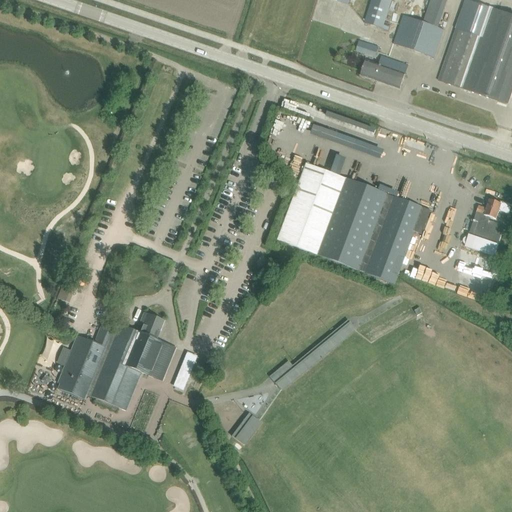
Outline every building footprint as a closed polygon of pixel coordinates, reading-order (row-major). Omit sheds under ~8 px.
[(372,0),(365,23),(381,28),(389,30),(390,27),(382,25),(389,0),(372,0)] [(457,30),(439,81),(507,105),(511,90),(511,15),(466,0),(456,30),(457,30)] [(404,17),(397,35),(394,45),(434,59),(444,31),(404,17)] [(359,42),(356,52),(376,58),(379,48),(359,42)] [(378,65),(373,81),(400,90),(408,66),(381,57),(378,65)] [(361,76),(373,81),(378,65),(366,61),(361,76)] [(305,165),(301,176),(277,241),(325,259),(394,285),(413,233),(422,236),(431,212),(305,165)] [(465,247),(494,257),(505,226),(489,221),(490,218),(496,220),(499,211),(509,214),(511,205),(500,201),(500,204),(490,200),(487,209),(479,206),(476,216),(474,221),(472,220),(471,221),(474,222),(465,247)] [(419,308),(414,311),(417,317),(422,313),(419,308)] [(139,325),(137,330),(136,333),(104,320),(94,345),(76,338),(57,386),(59,386),(57,390),(85,400),(86,397),(127,413),(143,374),(157,380),(171,347),(156,341),(164,322),(147,316),(145,315),(141,325),(139,325)] [(294,368),(275,384),(283,394),(358,331),(349,320),(293,367),(294,368)] [(289,362),(270,378),(275,384),(294,368),(293,367),(291,365),(289,362)] [(247,414),(231,436),(243,446),(260,424),(247,414)]
